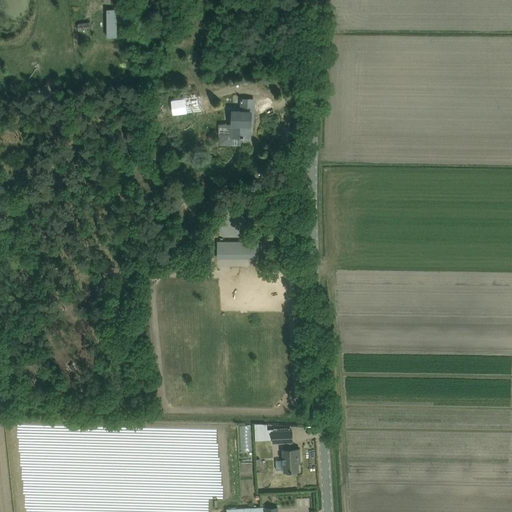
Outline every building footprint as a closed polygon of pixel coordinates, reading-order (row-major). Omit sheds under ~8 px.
[(103,0),(92,0),(93,4),(89,4),(89,9),(96,9),(96,3),(104,3),(103,0)] [(90,22),(78,23),(79,32),(91,31),(90,22)] [(172,100),(174,115),(202,111),(200,97),(172,100)] [(230,125),(229,137),(250,138),(251,112),(253,112),(254,100),(241,100),(241,111),(232,111),(232,125),(230,125)] [(258,259),(258,242),(218,242),(218,258),(258,259)] [(267,424),(254,424),(255,440),(261,440),(261,430),(267,430),(267,424)] [(292,442),(292,433),(292,430),(273,431),(273,443),(284,443),(290,442),(292,442)] [(300,459),(300,449),(291,449),(290,449),(290,442),(284,443),(284,450),(282,450),(283,461),(276,461),(276,471),(283,471),(285,471),(285,473),(287,474),(290,474),(292,473),(292,471),(299,471),(298,462),(300,462),(300,459)]
